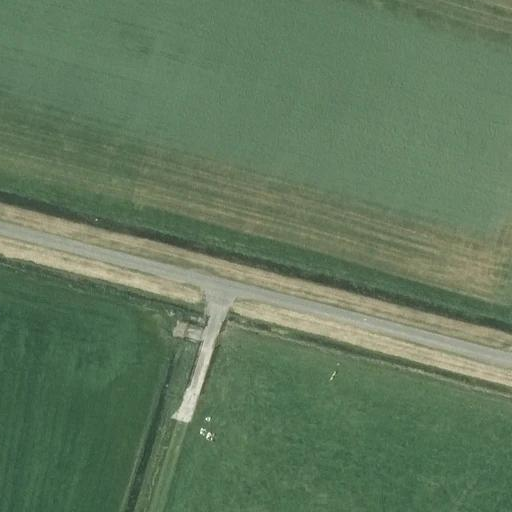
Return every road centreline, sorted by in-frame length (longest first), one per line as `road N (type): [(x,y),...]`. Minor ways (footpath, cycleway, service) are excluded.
road 1 (unclassified): [(511,360),(0,228)]
road 2 (track): [(183,414),(222,286)]
